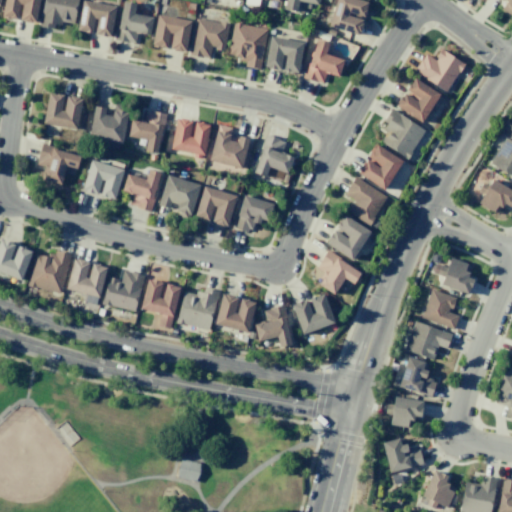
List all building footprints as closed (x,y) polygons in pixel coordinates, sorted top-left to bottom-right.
[(38,0),(3,0),(0,16),(34,22),(38,0)] [(42,0),(38,26),(52,28),(54,21),(73,24),(76,0),(42,0)] [(109,37),(115,7),(82,0),(81,0),(75,30),(109,37)] [(295,11),(297,1),(316,4),(316,0),(283,0),(282,9),(295,11)] [(367,2),(359,0),(334,0),(327,26),(357,35),(367,2)] [(511,17),(511,0),(501,0),(505,2),(500,9),(511,17)] [(134,3),(121,1),(114,40),(134,43),(136,33),(148,35),(151,17),(132,14),(134,3)] [(150,46),(165,49),(165,48),(183,51),(189,21),(156,14),(150,46)] [(222,50),(228,24),(195,18),(188,54),(208,58),(210,47),(222,50)] [(227,56),(244,58),(244,66),(260,68),(265,28),(231,24),(227,56)] [(302,41),(268,36),(263,67),(280,69),(280,71),(297,73),(302,41)] [(304,78),(322,83),(325,72),(337,76),(341,59),(324,55),(327,43),(314,40),(304,78)] [(445,92),(462,63),(440,49),(433,60),(424,54),(412,72),(445,92)] [(394,106),(420,123),(438,95),(413,78),(403,92),(403,91),(394,106)] [(76,129),(80,98),(46,93),(42,124),(76,129)] [(88,138),(122,142),(126,111),(92,107),(88,138)] [(423,130),(389,109),(381,121),(388,125),(378,141),(405,158),(423,130)] [(145,140),(143,151),(156,153),(163,114),(144,110),(142,121),(130,119),(127,137),(145,140)] [(207,124),(191,122),(191,120),(174,118),(170,150),(192,153),(191,157),(202,158),(207,124)] [(207,160),(240,169),(247,139),(236,136),(235,139),(228,137),(230,128),(217,124),(207,160)] [(252,173),(264,176),(267,167),(286,173),(291,156),(280,153),(284,141),(264,134),(252,173)] [(511,143),(502,138),(489,166),(511,176),(511,143)] [(400,161),(374,144),(365,158),(355,173),(382,190),(400,161)] [(79,156),(40,145),(35,165),(45,167),(41,180),(59,184),(64,166),(75,169),(79,156)] [(90,159),(80,189),(112,200),(122,170),(90,159)] [(144,179),(125,174),(120,191),(132,194),(129,205),(148,211),(159,173),(147,170),(144,179)] [(171,213),(189,217),(197,183),(164,175),(157,205),(172,209),(171,213)] [(369,224),(384,193),(351,178),(343,195),(351,199),(345,213),(369,224)] [(481,183),(477,191),(482,193),(477,205),(497,213),(501,204),(509,207),(511,199),(511,189),(490,181),(488,186),(481,183)] [(235,196),(202,186),(193,216),(226,226),(235,196)] [(271,204),(242,195),(232,227),(248,233),(252,220),(265,224),(271,204)] [(332,228),(323,244),(351,260),(368,230),(341,215),(334,230),(332,228)] [(0,272),(20,280),(30,251),(16,246),(0,239),(0,272)] [(68,254),(53,250),(52,257),(33,253),(26,285),(60,293),(68,254)] [(316,284),(333,294),(342,278),(352,283),(359,271),(324,251),(314,268),(323,273),(316,284)] [(445,267),(433,264),(430,272),(442,276),(439,285),(467,293),(471,279),(466,277),(470,264),(448,258),(445,267)] [(65,289),(85,294),(83,301),(96,304),(104,266),(90,263),(71,259),(65,289)] [(107,277),(100,304),(133,311),(142,275),(121,270),(118,279),(107,277)] [(139,309),(159,313),(156,326),(169,328),(178,287),(164,284),(164,283),(145,279),(139,309)] [(182,290),(175,323),(207,330),(216,291),(202,288),(200,295),(182,290)] [(454,297),(429,289),(420,318),(452,329),(456,315),(448,313),(454,297)] [(290,305),(301,334),(332,322),(321,293),(290,305)] [(213,324),(246,332),(253,302),(239,299),(239,298),(220,294),(213,324)] [(290,343),(281,305),(262,310),(264,321),(252,324),(256,341),(275,337),(277,346),(290,343)] [(445,348),(450,334),(412,321),(403,350),(432,360),(436,345),(445,348)] [(396,386),(429,396),(434,380),(423,377),(428,364),(406,357),(396,386)] [(503,415),(511,417),(511,378),(501,375),(494,403),(506,406),(503,415)] [(385,404),(384,413),(390,414),(389,425),(411,427),(412,416),(419,417),(421,400),(392,397),(391,404),(385,404)] [(381,441),(386,471),(420,466),(417,447),(404,448),(403,438),(381,441)] [(180,459),(175,468),(175,477),(193,482),(197,472),(198,463),(180,459)] [(435,503),(445,508),(454,487),(443,482),(446,476),(432,470),(419,499),(434,506),(435,503)] [(458,511),(488,511),(495,479),(480,476),(478,484),(464,482),(458,511)] [(495,511),(511,511),(511,481),(501,480),(495,511)]
